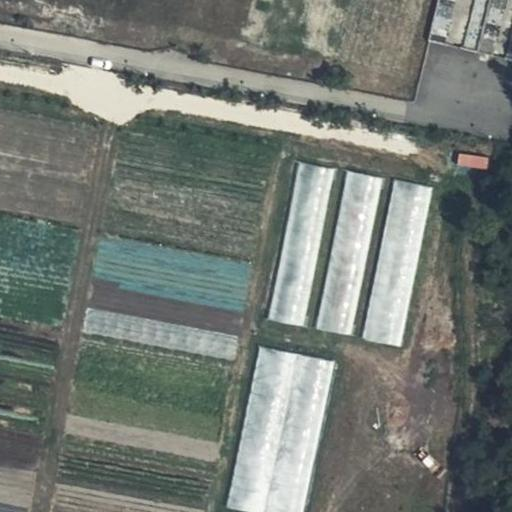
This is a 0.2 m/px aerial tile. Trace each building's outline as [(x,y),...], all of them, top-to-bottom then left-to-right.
[(457,153),(456,166),(486,168),(487,155),(457,153)] [(298,167),(299,192),(330,190),(329,166),(298,167)] [(320,329),(352,334),(377,177),(345,172),(320,329)] [(363,339),(401,346),(431,186),(393,179),(363,339)] [(273,321),(305,324),(311,259),(279,255),(273,321)] [(323,413),(332,362),(262,349),(258,368),(277,372),(274,388),(298,392),(295,407),(323,413)] [(245,424),(231,509),(247,511),(301,511),(311,460),(268,453),(270,443),(267,443),(269,428),(245,424)]
